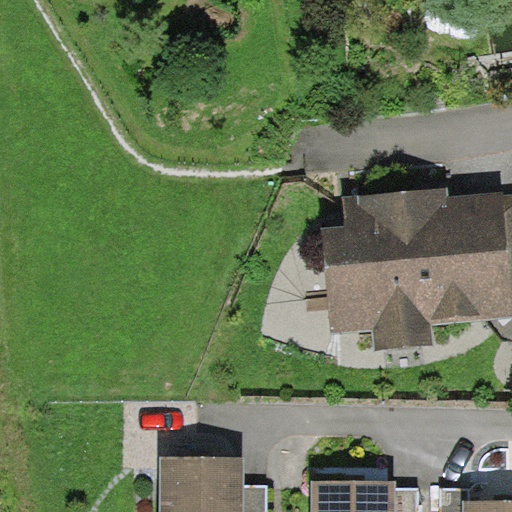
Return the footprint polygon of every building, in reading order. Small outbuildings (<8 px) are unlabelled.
[(344,229),(323,230),(330,332),(373,329),(375,353),(435,349),(433,320),(509,314),(508,297),(511,296),(511,197),(450,202),(449,193),(403,197),(342,201),(344,229)] [(162,511),(245,511),(246,489),(246,463),(207,463),(163,463),(162,511)] [(355,485),(316,485),(315,511),(394,511),(395,491),(395,485),(355,485)] [(269,511),(269,489),(246,489),(245,511),(269,511)] [(442,511),(464,511),(464,505),(471,505),(471,490),(442,489),(442,511)] [(395,491),(394,511),(419,511),(419,491),(395,491)]
